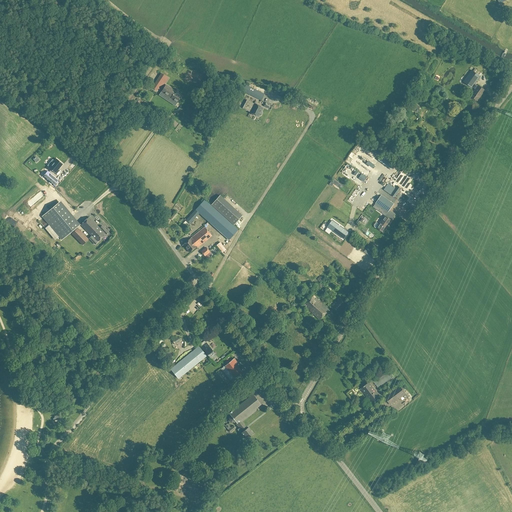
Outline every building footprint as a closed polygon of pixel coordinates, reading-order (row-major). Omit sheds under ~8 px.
[(478,100),(485,90),(479,85),(479,86),(475,83),(481,76),(472,70),(464,81),(472,87),(473,87),(476,89),(471,96),(478,100)] [(169,78),(162,73),(152,87),(157,91),(158,89),(161,90),(169,78)] [(182,96),(170,88),(166,85),(162,92),(170,97),(170,98),(177,103),(182,96)] [(264,94),(256,90),(246,85),(242,91),(261,100),(264,94)] [(262,111),(264,108),(256,103),(256,104),(247,100),(243,108),(248,110),(259,117),(259,116),(261,115),(262,113),(262,111)] [(420,107),(414,103),(411,108),(417,112),(420,107)] [(49,168),(48,168),(55,174),(57,171),(62,165),(57,160),(56,159),(54,162),(52,160),(47,166),(49,168)] [(383,165),(375,176),(382,182),(385,178),(382,175),(387,169),(383,165)] [(397,170),(391,181),(399,186),(397,188),(415,198),(419,191),(414,187),(414,186),(416,187),(419,183),(417,182),(420,177),(410,172),(407,176),(397,170)] [(49,172),(45,177),(56,186),(60,181),(49,172)] [(362,174),(359,179),(363,182),(367,177),(362,174)] [(389,183),(384,190),(390,195),(395,188),(389,183)] [(40,197),(42,194),(34,188),(32,190),(40,197)] [(243,215),(220,195),(211,204),(234,225),(243,215)] [(394,203),(382,195),(374,205),(380,210),(382,207),(388,211),(394,203)] [(238,230),(204,199),(195,210),(185,221),(189,224),(199,213),(226,237),(229,240),(238,230)] [(383,231),(391,220),(394,215),(391,213),(388,218),(385,216),(379,224),(377,222),(375,222),(374,225),(374,227),(377,229),(377,227),(383,231)] [(108,232),(102,226),(100,228),(89,217),(81,225),(92,236),(89,238),(95,245),(98,242),(97,241),(98,241),(108,232)] [(332,220),(327,227),(344,239),(349,232),(332,220)] [(86,236),(78,227),(71,234),(82,245),(89,239),(86,237),(86,236)] [(197,247),(211,236),(204,227),(193,237),(195,239),(194,239),(196,241),(194,243),(197,247)] [(195,239),(193,237),(183,245),(189,252),(197,247),(194,243),(196,241),(194,239),(195,239)] [(220,242),(218,244),(223,251),(226,249),(220,242)] [(329,310),(314,295),(304,304),(320,320),(329,310)] [(339,314),(347,304),(339,297),(331,307),(339,314)] [(187,331),(191,336),(196,332),(192,327),(187,331)] [(230,332),(226,335),(232,343),(236,339),(230,332)] [(163,336),(157,343),(159,345),(166,339),(163,336)] [(215,354),(206,343),(203,345),(206,350),(205,351),(206,353),(207,354),(207,355),(208,355),(210,358),(210,357),(214,354),(215,354)] [(237,348),(230,353),(237,362),(244,356),(237,348)] [(171,369),(175,375),(178,373),(181,377),(207,357),(200,349),(194,354),(192,352),(171,369)] [(225,366),(221,369),(230,380),(232,379),(237,385),(241,382),(245,379),(242,375),(244,374),(235,363),(237,362),(233,358),(230,361),(226,364),(225,365),(225,366)] [(379,396),(370,384),(373,381),(377,387),(393,375),(387,368),(369,382),(365,385),(361,388),(372,402),(379,396)] [(391,405),(406,393),(400,385),(384,397),(391,405)] [(253,434),(248,427),(247,428),(242,421),(245,419),(246,419),(245,419),(248,416),(249,417),(249,416),(252,413),(252,414),(253,413),(252,413),(255,411),(256,411),(260,408),(258,406),(261,404),(253,394),(250,396),(248,394),(244,397),(245,397),(242,400),(242,399),(241,400),(238,403),(238,402),(237,403),(238,403),(235,405),(234,405),(234,406),(231,408),(230,407),(226,410),(230,415),(229,415),(229,419),(231,421),(234,422),(235,421),(236,423),(242,431),(241,432),(244,436),(245,435),(248,438),(253,434)] [(61,420),(62,418),(60,417),(59,417),(59,415),(57,414),(53,419),(58,423),(59,421),(59,420),(61,420)] [(230,432),(235,428),(233,425),(230,427),(227,424),(225,425),(230,432)] [(484,436),(488,434),(484,426),(480,427),(484,436)]
